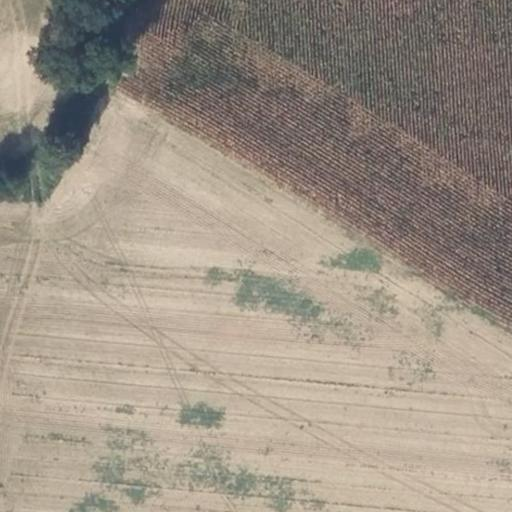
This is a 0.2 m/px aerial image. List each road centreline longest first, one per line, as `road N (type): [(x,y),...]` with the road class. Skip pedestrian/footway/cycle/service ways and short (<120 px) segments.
road 1 (residential): [(0,182),(409,352),(354,511)]
road 2 (residential): [(41,511),(77,426),(299,511)]
